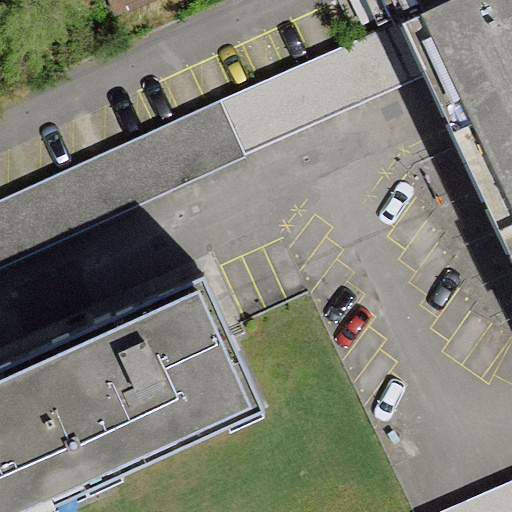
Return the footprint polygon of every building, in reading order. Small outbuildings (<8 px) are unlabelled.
[(107,0),(112,9),(130,0),(107,0)] [(386,0),(397,23),(442,0),(386,0)] [(431,88),(510,255),(511,253),(511,0),(442,0),(397,23),(421,66),(431,88)] [(421,66),(397,23),(358,40),(0,200),(0,259),(180,177),(421,66)] [(200,273),(0,365),(0,511),(15,511),(259,400),(200,273)] [(511,511),(511,479),(441,511),(511,511)]
